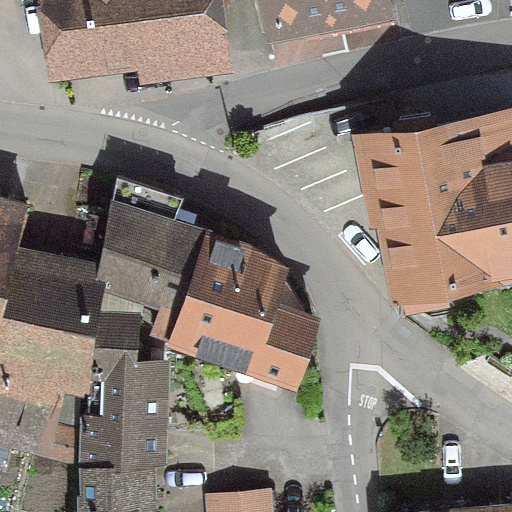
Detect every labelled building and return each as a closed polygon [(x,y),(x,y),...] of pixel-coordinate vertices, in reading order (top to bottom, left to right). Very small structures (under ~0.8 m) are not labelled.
[(41,0),(52,71),(218,48),(211,0),(41,0)] [(257,0),(266,35),(386,10),(383,0),(257,0)] [(511,270),(511,112),(367,140),(395,293),(511,270)] [(103,228),(95,268),(94,282),(159,303),(160,300),(180,307),(205,233),(168,221),(176,199),(113,179),(103,228)] [(0,204),(0,300),(12,252),(24,211),(0,204)] [(180,307),(160,300),(159,303),(150,329),(152,334),(167,339),(167,341),(172,342),(174,340),(289,379),(309,319),(264,304),(277,267),(242,246),(208,235),(208,234),(205,233),(180,307)] [(95,268),(12,252),(0,300),(0,438),(71,457),(79,384),(81,385),(91,314),(97,303),(97,296),(94,290),(94,282),(95,268)] [(135,317),(91,314),(81,385),(84,386),(82,465),(153,459),(156,368),(140,367),(141,353),(130,352),(135,317)] [(153,461),(153,459),(82,465),(80,511),(139,511),(139,502),(145,501),(144,461),(153,461)] [(208,511),(262,511),(261,496),(208,500),(208,511)]
